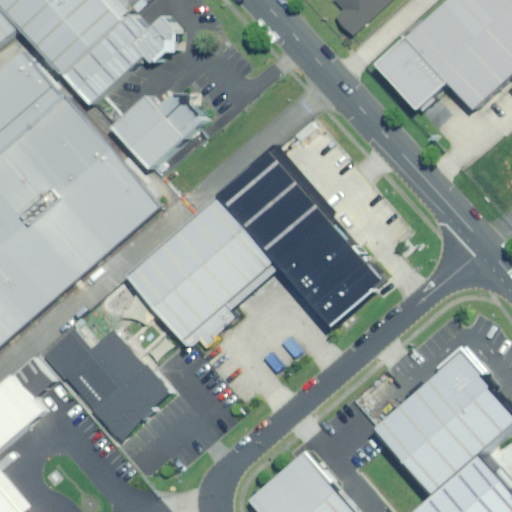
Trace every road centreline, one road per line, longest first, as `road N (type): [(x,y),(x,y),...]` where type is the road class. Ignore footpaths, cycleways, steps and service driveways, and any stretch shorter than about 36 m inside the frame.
road 1 (unclassified): [(216,511),(221,484),(238,462),(486,245)]
road 2 (tertiary): [(486,245),(260,0)]
